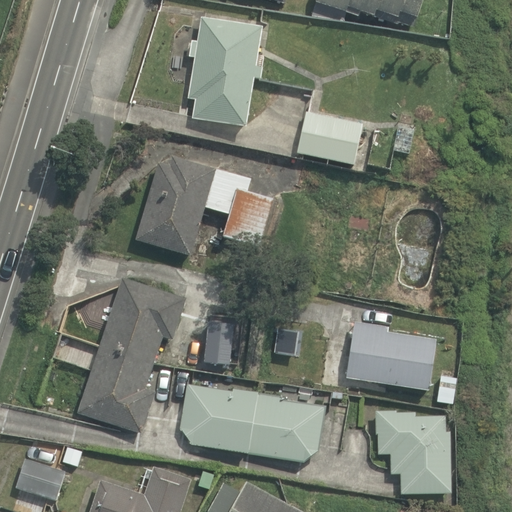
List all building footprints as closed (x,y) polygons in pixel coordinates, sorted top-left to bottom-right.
[(314,0),(313,7),(355,19),(357,12),(374,17),(375,12),(399,19),(400,14),(418,18),(422,0),(314,0)] [(199,16),(187,104),(193,105),(191,121),(243,128),(257,24),(199,16)] [(359,121),(303,108),(294,150),(349,163),(359,121)] [(252,177),(163,147),(133,238),(187,257),(204,208),(223,214),(217,233),(255,246),(271,200),(247,192),(252,177)] [(184,295),(116,275),(75,412),(140,432),(153,389),(143,386),(157,337),(170,341),(184,295)] [(231,318),(203,316),(201,360),(229,361),(231,318)] [(299,326),(269,323),(266,354),(296,357),(299,326)] [(429,390),(435,336),(347,326),(341,380),(429,390)] [(456,374),(437,372),(435,401),(454,403),(456,374)] [(303,462),(316,450),(322,404),(187,386),(181,432),(190,447),(303,462)] [(449,492),(448,413),(371,414),(372,456),(389,456),(389,475),(398,475),(399,493),(449,492)] [(62,472),(25,460),(15,490),(52,502),(62,472)] [(176,511),(187,476),(144,464),(137,490),(99,479),(88,511),(176,511)] [(300,511),(242,483),(237,492),(220,483),(207,510),(210,511),(300,511)]
